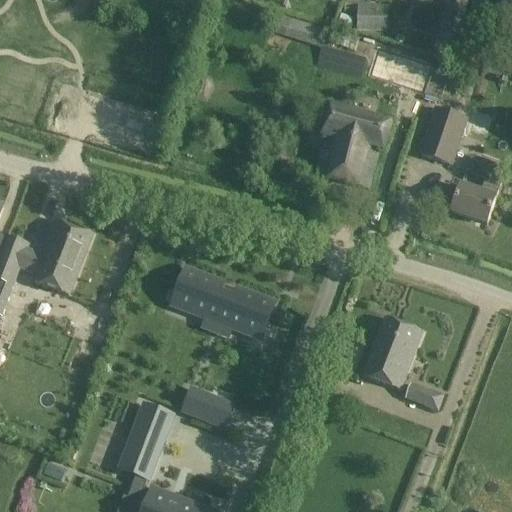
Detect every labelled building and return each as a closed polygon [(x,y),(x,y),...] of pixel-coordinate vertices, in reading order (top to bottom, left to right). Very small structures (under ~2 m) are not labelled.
[(467,0),(450,0),(439,34),(454,39),(467,0)] [(511,0),(476,0),(468,24),(487,31),(494,10),(511,16),(511,0)] [(387,28),(387,7),(358,7),(357,28),(387,28)] [(387,123),(333,110),(316,179),(369,192),(387,123)] [(435,110),(418,157),(452,169),(468,122),(435,110)] [(506,173),(490,167),(479,198),(460,191),(452,215),(487,227),(495,203),(506,173)] [(292,183),(290,191),(302,194),(304,186),(292,183)] [(0,328),(3,320),(1,319),(19,271),(37,278),(34,287),(69,300),(93,236),(58,223),(44,258),(27,251),(29,246),(7,237),(0,254),(0,328)] [(223,286),(185,271),(172,306),(215,323),(226,296),(220,294),(223,286)] [(226,296),(215,323),(259,340),(273,304),(234,290),(231,298),(226,296)] [(423,334),(385,320),(362,378),(401,393),(423,334)] [(411,380),(405,400),(439,411),(445,391),(411,380)] [(191,392),(182,413),(206,423),(215,402),(191,392)] [(149,482),(164,442),(135,431),(119,472),(136,478),(135,482),(134,482),(127,500),(139,505),(139,504),(147,507),(145,511),(203,511),(153,493),(152,495),(144,492),(147,482),(149,482)]
